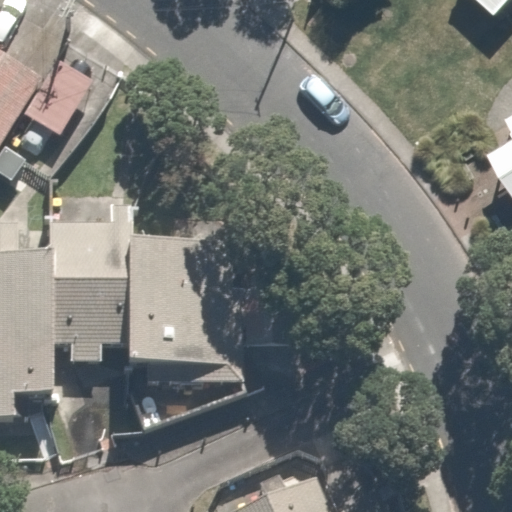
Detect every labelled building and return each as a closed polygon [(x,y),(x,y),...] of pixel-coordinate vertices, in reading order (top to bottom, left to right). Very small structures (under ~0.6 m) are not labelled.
[(511,0),(475,0),(511,28),(511,0)] [(47,88),(0,61),(0,173),(0,174),(47,88)] [(511,119),(510,121),(511,124),(511,144),(494,155),(511,185),(511,119)] [(53,270),(0,269),(0,428),(71,430),(72,370),(136,371),(135,406),(257,408),(260,277),(162,275),(163,229),(54,226),(53,270)] [(336,511),(329,494),(286,511),(336,511)]
